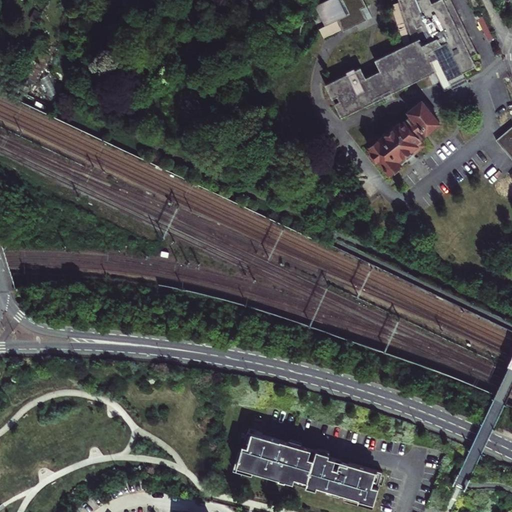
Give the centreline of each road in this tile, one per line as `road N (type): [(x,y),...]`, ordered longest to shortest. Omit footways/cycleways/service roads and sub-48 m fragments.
road 1 (tertiary): [(511,451),(366,392),(176,349)]
road 2 (tertiary): [(176,349),(38,329),(16,316),(0,292)]
road 3 (tertiary): [(0,346),(176,349)]
